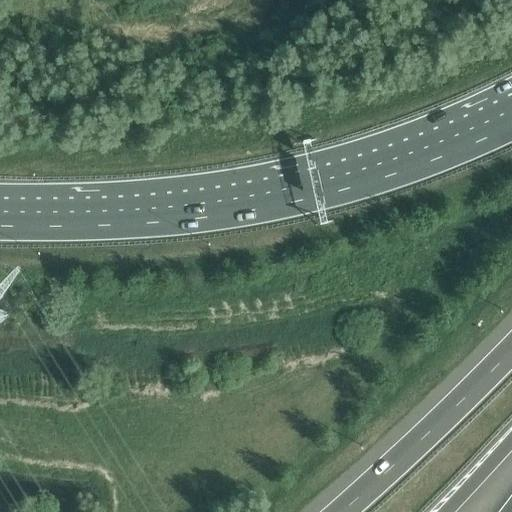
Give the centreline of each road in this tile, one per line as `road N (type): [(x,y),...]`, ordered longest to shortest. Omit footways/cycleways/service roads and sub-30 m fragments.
road 1 (motorway): [(511,125),(431,161),(291,202),(102,225),(0,225)]
road 2 (motorway): [(511,349),(341,511)]
